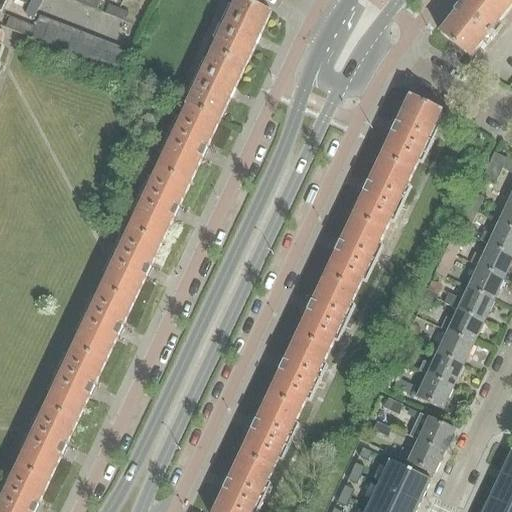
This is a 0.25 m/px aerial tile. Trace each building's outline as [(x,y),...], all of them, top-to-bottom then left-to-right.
[(2,14),(8,0),(0,0),(0,14),(2,16),(3,14),(2,14)] [(32,0),(30,5),(39,10),(43,0),(32,0)] [(80,0),(79,4),(97,11),(101,2),(94,0),(80,0)] [(213,53),(245,68),(256,46),(257,46),(261,37),(260,37),(271,14),(242,0),(238,0),(237,3),(213,53)] [(462,4),(461,5),(455,13),(456,14),(440,34),(471,59),(510,10),(497,0),(467,0),(463,5),(462,4)] [(511,0),(497,0),(510,10),(511,7),(511,0)] [(34,19),(39,10),(30,5),(25,15),(34,19)] [(109,6),(105,15),(115,19),(119,10),(109,6)] [(125,23),(129,14),(119,10),(115,19),(125,23)] [(40,17),(35,28),(31,39),(42,43),(51,21),(40,17)] [(5,29),(19,34),(31,39),(35,28),(10,18),(5,29)] [(62,25),(51,21),(42,43),(53,48),(62,25)] [(72,30),(62,25),(53,48),(64,52),(72,30)] [(83,34),(72,30),(64,52),(74,56),(83,34)] [(94,38),(83,34),(74,56),(85,60),(94,38)] [(105,42),(94,38),(85,60),(96,65),(105,42)] [(116,47),(105,42),(96,65),(107,69),(116,47)] [(118,73),(127,51),(116,47),(107,69),(118,73)] [(187,108),(220,123),(231,99),(232,100),(236,91),(235,90),(245,68),(213,53),(187,108)] [(413,175),(442,114),(442,113),(410,98),(397,125),(392,135),(381,160),(413,175)] [(159,168),(191,183),(202,160),(203,160),(208,150),(207,149),(220,123),(187,108),(159,168)] [(495,156),(494,156),(484,177),(496,182),(502,170),(511,175),(511,173),(511,164),(505,162),(505,161),(504,161),(495,157),(495,156)] [(381,160),(369,185),(369,184),(364,195),(353,219),(385,235),(413,175),(381,160)] [(131,228),(163,243),(174,219),(175,219),(180,208),(179,208),(191,183),(159,168),(131,228)] [(474,197),(468,210),(476,213),(483,200),(474,197)] [(511,230),(511,203),(510,203),(500,225),(511,230)] [(476,213),(468,210),(462,223),(469,227),(476,213)] [(353,219),(341,244),(336,254),(325,279),(357,294),(385,235),(353,219)] [(484,233),(480,242),(490,247),(511,257),(511,230),(500,225),(494,238),(484,233)] [(163,243),(131,228),(102,288),(134,303),(146,278),(151,268),(163,243)] [(453,242),(447,253),(455,257),(461,244),(453,242)] [(511,262),(511,257),(490,247),(484,259),(475,255),(471,264),(479,269),(480,268),(504,280),(511,262)] [(447,253),(441,266),(436,275),(444,279),(448,271),(455,257),(447,253)] [(479,269),(469,290),(494,302),(504,280),(480,268),(479,269)] [(325,279),(313,303),(308,313),(308,314),(297,338),(329,353),(357,294),(325,279)] [(432,284),(426,296),(434,300),(441,286),(432,284)] [(74,348),(106,363),(118,337),(119,337),(123,328),(123,327),(134,303),(102,288),(74,348)] [(494,302),(469,290),(464,302),(449,295),(444,305),(459,312),(459,311),(484,323),(494,302)] [(434,300),(426,296),(420,309),(427,314),(434,300)] [(459,312),(454,323),(446,319),(441,330),(449,334),(449,333),(474,345),(484,323),(459,311),(459,312)] [(412,327),(405,339),(413,343),(419,330),(412,327)] [(449,333),(449,334),(439,355),(463,367),(474,345),(449,333)] [(297,338),(285,363),(280,373),(269,398),(301,413),(329,353),(297,338)] [(413,343),(405,339),(399,353),(406,358),(413,343)] [(46,408),(77,423),(90,397),(95,387),(94,387),(106,363),(74,348),(46,408)] [(420,370),(429,375),(428,377),(453,389),(463,367),(439,355),(433,368),(423,363),(420,370)] [(416,386),(411,396),(434,407),(443,411),(444,410),(443,410),(453,389),(428,377),(423,389),(416,386)] [(398,379),(395,389),(409,395),(413,386),(398,379)] [(269,398),(257,422),(252,432),(252,433),(241,457),(273,472),(301,413),(269,398)] [(401,407),(389,401),(383,408),(399,416),(401,407)] [(17,468),(49,483),(62,457),(67,447),(66,446),(77,423),(46,408),(17,468)] [(455,432),(446,427),(427,419),(419,416),(409,439),(417,442),(444,454),(454,432),(454,433),(455,432)] [(391,429),(377,423),(371,431),(388,439),(391,429)] [(417,442),(407,463),(434,475),(444,454),(417,442)] [(364,449),(360,458),(369,462),(373,454),(364,449)] [(511,452),(501,476),(511,481),(511,452)] [(214,511),(254,511),(273,472),(241,457),(229,482),(229,481),(224,492),(214,511)] [(391,462),(380,486),(420,505),(432,482),(391,462)] [(356,465),(352,473),(361,477),(365,469),(356,465)] [(49,483),(17,468),(0,504),(0,511),(36,511),(39,506),(38,505),(49,483)] [(352,473),(348,482),(357,486),(361,477),(352,473)] [(511,481),(501,476),(490,500),(511,509),(511,481)] [(380,486),(369,509),(375,511),(417,511),(420,505),(380,486)] [(346,487),(342,496),(351,500),(355,492),(346,487)] [(342,496),(338,504),(347,508),(351,500),(342,496)] [(511,511),(511,509),(490,500),(484,511),(511,511)]
